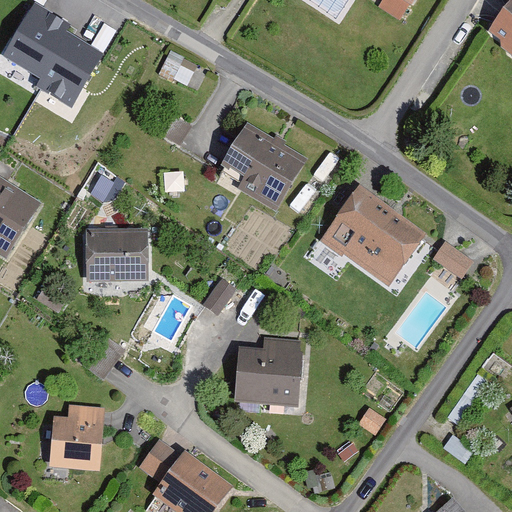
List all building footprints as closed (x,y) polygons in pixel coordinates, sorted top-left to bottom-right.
[(35,2),(2,53),(42,79),(38,86),(73,108),(107,55),(69,31),(72,26),(35,2)] [(511,2),(486,39),(511,58),(511,2)] [(161,73),(189,85),(199,61),(171,49),(161,73)] [(313,169),(253,129),(227,168),(250,184),(243,194),(280,218),(313,169)] [(0,262),(10,269),(46,211),(0,182),(0,262)] [(432,235),(379,200),(341,257),(394,292),(432,235)] [(156,231),(92,231),(92,287),(156,287),(156,231)] [(477,266),(451,247),(436,267),(463,286),(477,266)] [(219,314),(235,287),(221,278),(205,305),(219,314)] [(130,354),(99,333),(77,366),(107,386),(130,354)] [(267,352),(242,351),(240,407),(303,410),(306,344),(268,343),(267,352)] [(109,409),(70,408),(70,422),(55,421),(52,475),(107,477),(109,409)] [(183,459),(162,443),(141,471),(165,489),(157,499),(173,511),(225,511),(241,493),(188,453),(183,459)] [(463,511),(455,502),(443,511),(463,511)]
